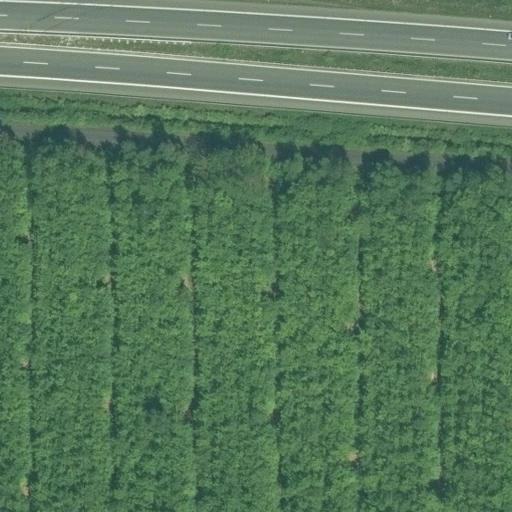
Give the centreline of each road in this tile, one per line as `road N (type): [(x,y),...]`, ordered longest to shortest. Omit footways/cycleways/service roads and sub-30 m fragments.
road 1 (trunk): [(0,65),(511,104)]
road 2 (trunk): [(511,50),(0,17)]
